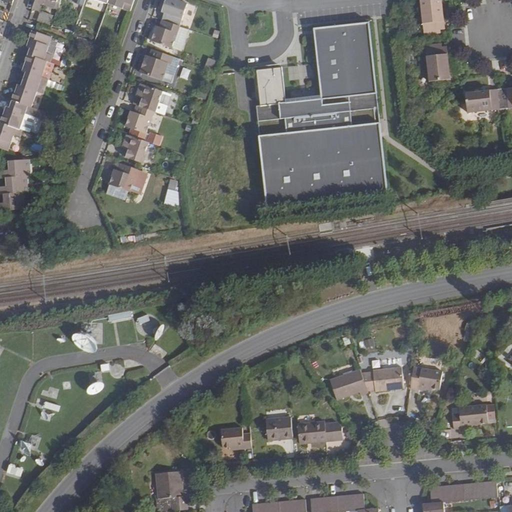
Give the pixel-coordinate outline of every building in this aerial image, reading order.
[(48,0),(56,0),(60,1),(60,0),(37,0),(35,7),(45,11),(48,2),(48,0)] [(168,14),(165,21),(179,26),(187,5),(170,0),(166,0),(162,12),(165,13),(168,14)] [(446,0),(423,0),(426,28),(449,26),(446,0)] [(36,20),(50,25),(53,15),(40,11),(36,20)] [(163,28),(160,27),(158,26),(152,42),(172,49),(179,26),(165,21),(163,28)] [(257,104),(267,201),(388,188),(370,22),(315,28),(322,96),(286,100),(282,65),(257,68),(261,103),(257,104)] [(33,45),(30,52),(51,59),(53,60),(56,50),(49,48),(54,35),(35,29),(30,44),(33,45)] [(61,37),(54,35),(49,48),(56,50),(61,37)] [(455,76),(451,44),(428,46),(432,79),(455,76)] [(152,58),(149,57),(147,56),(146,61),(142,63),(141,67),(143,69),(141,74),(162,81),(169,63),(171,64),(174,57),(155,51),(152,58)] [(28,70),(26,75),(48,83),(51,75),(46,73),(51,59),(30,52),(25,68),(28,70)] [(207,58),(205,67),(214,69),(217,60),(207,58)] [(46,73),(51,75),(57,61),(53,60),(51,59),(46,73)] [(182,68),(179,77),(187,79),(189,70),(182,68)] [(20,82),(14,98),(34,104),(40,88),(45,90),(48,83),(26,75),(24,83),(20,82)] [(142,100),(140,106),(155,112),(156,112),(163,92),(141,84),(137,95),(143,97),(142,100)] [(40,88),(34,104),(36,105),(40,107),(45,90),(40,88)] [(470,93),(472,113),(508,110),(505,89),(470,93)] [(203,91),(199,100),(207,103),(210,94),(203,91)] [(34,104),(14,98),(11,105),(8,104),(2,120),(21,127),(27,111),(33,113),(36,105),(34,104)] [(137,114),(134,113),(132,112),(126,127),(147,134),(155,112),(140,106),(137,114)] [(21,127),(2,120),(0,127),(0,126),(0,144),(11,149),(16,133),(21,134),(24,128),(21,127)] [(149,143),(128,135),(124,146),(130,148),(129,151),(126,159),(142,164),(149,143)] [(0,175),(8,175),(30,173),(34,173),(33,158),(11,159),(11,168),(0,168),(0,175)] [(118,164),(115,170),(110,186),(130,193),(138,171),(124,166),(118,164)] [(0,191),(5,191),(27,189),(31,189),(30,173),(8,175),(8,183),(0,183),(0,191)] [(0,208),(28,206),(27,189),(5,191),(5,199),(0,199),(0,208)] [(133,310),(112,316),(113,321),(135,316),(133,310)] [(149,314),(140,319),(142,323),(152,318),(149,314)] [(365,378),(371,393),(387,391),(402,389),(406,388),(404,367),(376,371),(376,377),(365,378)] [(444,371),(416,367),(412,389),(434,393),(435,388),(441,390),(444,371)] [(365,378),(363,370),(332,380),(339,400),(361,393),(363,396),(371,393),(365,378)] [(44,402),(43,408),(58,412),(60,406),(44,402)] [(488,423),(497,422),(495,404),(486,405),(488,423)] [(479,424),(488,423),(486,405),(460,408),(460,414),(453,415),(454,430),(480,427),(479,424)] [(294,438),(292,416),(268,419),(268,425),(269,432),(270,440),(294,438)] [(301,443),(336,441),(335,429),(342,429),(338,423),(326,424),(325,422),(299,424),(301,443)] [(254,449),(252,433),(244,434),(244,428),(223,430),(225,448),(231,447),(245,446),(246,449),(254,449)] [(335,429),(336,441),(344,440),(342,429),(335,429)] [(9,464),(6,474),(20,479),(23,469),(9,464)] [(172,498),(173,511),(190,510),(189,496),(184,497),(182,473),(157,475),(159,500),(172,498)] [(485,499),(484,483),(477,484),(478,500),(485,499)] [(492,499),(491,483),(484,483),(485,499),(492,499)] [(478,500),(477,484),(470,485),(472,501),(478,500)] [(472,501),(470,485),(464,485),(465,501),(472,501)] [(452,502),(451,486),(444,487),(446,503),(452,502)] [(446,503),(444,487),(438,488),(439,504),(444,503),(446,503)] [(424,511),(444,511),(444,503),(439,504),(438,488),(431,488),(432,504),(424,505),(424,511)] [(358,511),(357,495),(350,496),(351,511),(358,511)] [(379,511),(379,509),(365,510),(364,495),(357,495),(358,511),(379,511)] [(158,511),(166,511),(173,511),(172,498),(159,500),(157,500),(158,511)] [(307,511),(306,500),(299,501),(300,511),(307,511)]
